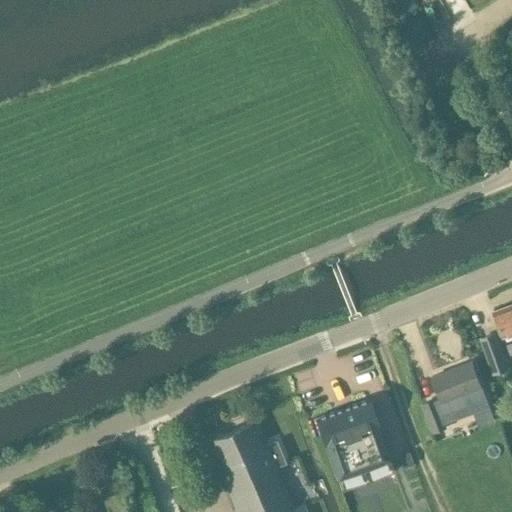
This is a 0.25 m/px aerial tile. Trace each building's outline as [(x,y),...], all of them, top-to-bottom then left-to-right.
[(459,155),(466,154),(463,147),(456,149),(459,155)] [(511,302),(493,310),(503,336),(511,333),(511,302)] [(495,372),(507,367),(494,334),(482,339),(495,372)] [(444,402),(481,387),(471,361),(434,376),(444,402)] [(378,424),(370,398),(315,418),(324,444),(325,443),(341,489),(393,470),(377,424),(378,424)] [(434,431),(446,427),(435,400),(423,404),(434,431)] [(207,440),(236,511),(282,511),(292,508),(283,486),(284,486),(283,485),(273,489),(267,473),(276,470),(275,467),(284,463),(275,441),(262,446),(252,422),(207,440)] [(182,484),(171,488),(174,497),(185,493),(182,484)]
